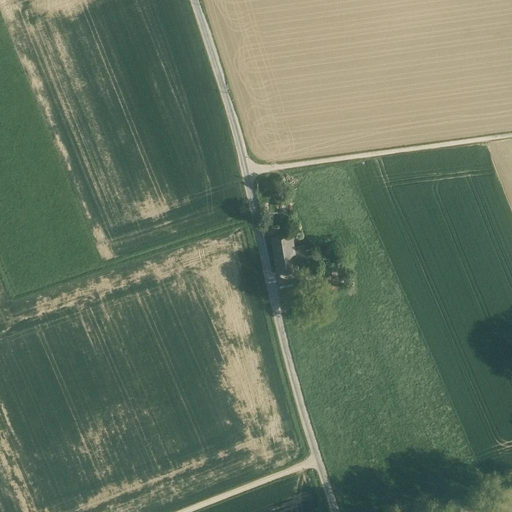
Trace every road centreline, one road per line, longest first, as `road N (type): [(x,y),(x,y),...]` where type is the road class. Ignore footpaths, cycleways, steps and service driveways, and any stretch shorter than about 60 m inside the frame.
road 1 (unclassified): [(199,0),(320,460)]
road 2 (track): [(246,170),(511,136)]
road 3 (unclassified): [(320,460),(185,511)]
